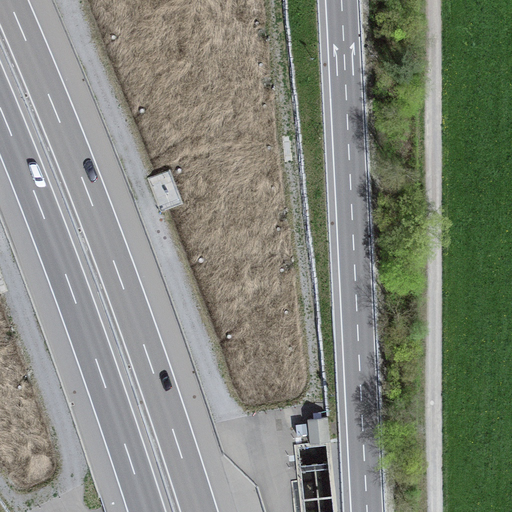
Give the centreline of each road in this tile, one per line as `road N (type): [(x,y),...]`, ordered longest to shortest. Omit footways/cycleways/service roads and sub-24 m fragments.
road 1 (motorway): [(198,511),(116,270),(8,0)]
road 2 (motorway): [(366,511),(341,0)]
road 3 (track): [(432,0),(436,511)]
road 4 (motorway): [(0,107),(146,511)]
